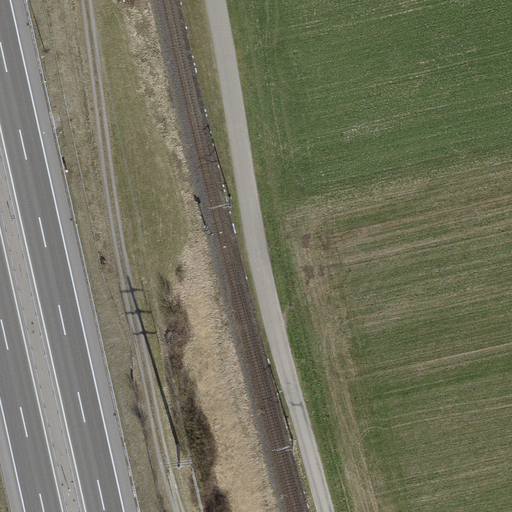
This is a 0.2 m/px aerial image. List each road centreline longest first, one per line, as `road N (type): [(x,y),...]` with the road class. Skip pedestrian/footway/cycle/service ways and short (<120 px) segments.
road 1 (track): [(326,511),(259,250),(216,0)]
road 2 (track): [(82,0),(111,239),(171,511)]
road 3 (motorway): [(105,511),(0,37)]
road 4 (motorway): [(0,311),(44,511)]
